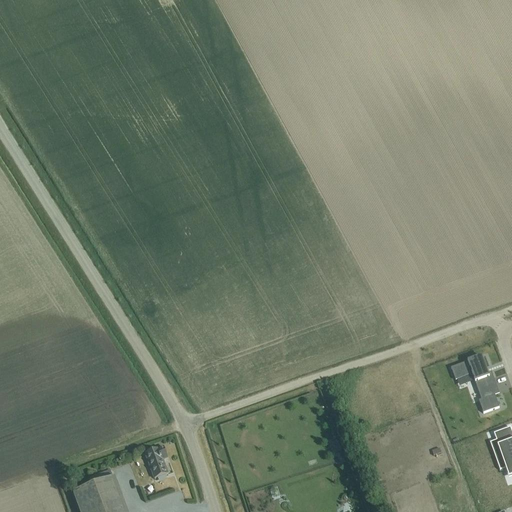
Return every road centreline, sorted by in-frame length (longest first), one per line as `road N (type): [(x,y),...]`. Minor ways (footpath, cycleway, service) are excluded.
road 1 (residential): [(185,423),(0,128)]
road 2 (residential): [(185,423),(490,317),(500,329)]
